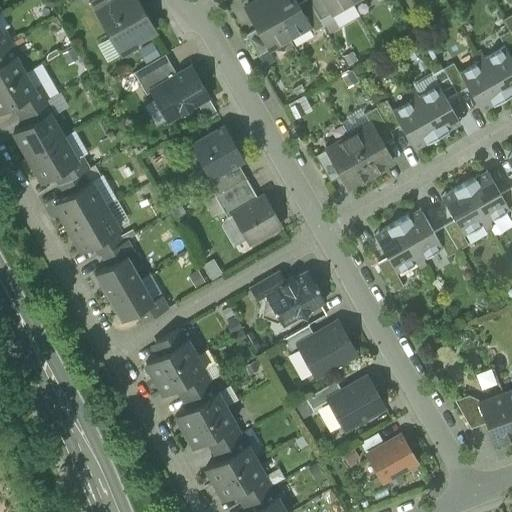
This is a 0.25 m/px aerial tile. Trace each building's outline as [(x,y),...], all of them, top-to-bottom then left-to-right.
[(89,0),(96,10),(113,0),(89,0)] [(154,32),(146,18),(139,6),(135,0),(113,0),(96,10),(111,37),(114,42),(129,46),(135,48),(136,42),(154,32)] [(268,50),(289,38),(267,0),(258,0),(244,8),(256,29),(268,50)] [(295,0),(267,0),(289,38),(310,26),(298,5),(295,0)] [(324,27),(320,20),(308,0),(306,0),(298,5),(310,26),(314,33),(324,27)] [(322,0),(308,0),(320,20),(331,14),(322,0)] [(322,0),(331,14),(352,2),(350,0),(322,0)] [(143,4),(139,6),(146,18),(150,16),(143,4)] [(511,13),(503,19),(511,35),(511,13)] [(320,20),(324,27),(335,21),(331,14),(320,20)] [(246,35),(258,56),(268,50),(256,29),(246,35)] [(0,49),(11,43),(3,30),(0,31),(0,32),(1,34),(0,34),(0,49)] [(504,46),(511,59),(511,35),(509,31),(499,37),(504,46)] [(114,42),(111,37),(97,45),(106,60),(120,52),(114,42)] [(120,52),(129,46),(114,42),(120,52)] [(146,63),(160,55),(152,42),(138,50),(146,63)] [(19,57),(11,43),(0,49),(0,64),(14,57),(15,59),(19,57)] [(484,58),(481,59),(503,98),(511,93),(511,59),(504,46),(484,58)] [(474,54),(478,61),(481,59),(484,58),(480,50),(474,54)] [(133,72),(146,94),(151,91),(151,90),(177,75),(165,54),(133,72)] [(0,87),(24,74),(15,59),(14,57),(0,64),(0,87)] [(488,107),(503,98),(481,59),(478,61),(458,72),(467,87),(478,108),(486,103),(488,107)] [(442,69),(456,93),(467,87),(458,72),(453,63),(442,69)] [(41,64),(24,74),(33,89),(40,86),(48,99),(58,93),(41,64)] [(151,91),(168,119),(197,103),(207,97),(208,97),(190,67),(177,75),(151,90),(151,91)] [(438,84),(446,99),(456,93),(442,69),(432,75),(438,84)] [(33,89),(24,74),(0,87),(0,110),(13,103),(18,100),(34,91),(33,89)] [(418,96),(414,97),(436,136),(452,127),(450,124),(458,120),(446,99),(438,84),(418,96)] [(25,112),(26,111),(48,99),(40,86),(33,89),(34,91),(18,100),(25,112)] [(414,97),(418,96),(413,88),(407,92),(411,99),(414,97)] [(48,99),(54,110),(56,114),(68,106),(60,92),(58,93),(48,99)] [(197,103),(205,116),(215,111),(207,97),(197,103)] [(421,145),(436,136),(414,97),(411,99),(391,111),(400,125),(411,146),(419,141),(421,145)] [(54,110),(48,99),(26,111),(33,122),(48,113),(49,113),(54,110)] [(13,103),(20,115),(25,112),(18,100),(13,103)] [(376,106),(389,131),(400,125),(391,111),(386,101),(376,106)] [(486,103),(478,108),(480,111),(488,107),(486,103)] [(393,138),(389,131),(375,107),(364,113),(369,124),(371,123),(383,144),(393,138)] [(26,111),(25,112),(20,115),(26,126),(33,122),(26,111)] [(14,133),(27,157),(62,137),(49,113),(48,113),(33,122),(26,126),(14,133)] [(369,124),(348,136),(370,174),(392,161),(383,144),(371,123),(369,124)] [(212,176),(213,178),(238,164),(244,161),(223,124),(192,142),(212,176)] [(75,130),(62,137),(76,160),(81,157),(88,154),(75,130)] [(347,187),(370,174),(348,136),(325,149),(326,149),(340,176),(347,187)] [(76,160),(62,137),(27,157),(41,181),(54,174),(60,170),(76,161),(76,160)] [(315,155),(330,182),(340,176),(326,149),(315,155)] [(60,170),(66,181),(81,173),(87,169),(81,157),(76,160),(76,161),(60,170)] [(206,181),(215,196),(246,178),(238,164),(213,178),(212,176),(209,178),(209,179),(206,181)] [(90,182),(100,176),(94,165),(87,169),(81,173),(87,183),(90,182)] [(54,174),(60,185),(66,181),(60,170),(54,174)] [(87,183),(81,173),(66,181),(60,185),(66,195),(87,183)] [(478,174),(463,183),(485,222),(489,220),(508,209),(500,194),(488,173),(480,178),(478,174)] [(104,206),(116,199),(102,175),(100,176),(90,182),(104,206)] [(258,199),(246,178),(215,196),(223,211),(227,218),(232,215),(232,214),(258,199)] [(54,203),(67,227),(104,206),(90,182),(87,183),(66,195),(54,203)] [(482,224),(485,222),(463,183),(448,192),(450,195),(442,200),(454,220),(462,235),(482,224)] [(511,214),(511,190),(510,188),(500,194),(508,209),(511,214)] [(223,211),(215,196),(204,202),(212,217),(223,211)] [(246,238),(248,242),(280,224),(264,196),(258,199),(232,214),(232,215),(246,238)] [(116,199),(104,206),(116,228),(128,221),(116,199)] [(116,228),(104,206),(67,227),(81,251),(94,244),(115,232),(118,230),(116,228)] [(412,212),(396,221),(419,260),(422,258),(442,247),(433,232),(421,211),(414,216),(412,212)] [(232,215),(227,218),(221,225),(232,246),(246,238),(232,215)] [(454,220),(444,226),(458,250),(468,244),(462,235),(454,220)] [(493,227),(489,220),(485,222),(482,224),(486,231),(493,227)] [(415,262),(419,260),(396,221),(381,230),(383,233),(375,238),(387,258),(396,273),(415,262)] [(447,256),(458,250),(444,226),(433,232),(442,247),(447,256)] [(94,244),(100,255),(121,243),(115,232),(94,244)] [(127,239),(121,243),(100,255),(106,266),(126,255),(127,256),(134,252),(127,239)] [(94,273),(107,297),(139,278),(127,256),(126,255),(106,266),(94,273)] [(377,264),(393,292),(403,286),(396,273),(387,258),(377,264)] [(419,260),(415,262),(420,269),(426,266),(422,258),(419,260)] [(202,266),(211,280),(222,273),(213,259),(202,266)] [(205,283),(197,270),(188,276),(195,289),(205,283)] [(274,311),(283,325),(300,316),(305,317),(307,312),(324,302),(316,287),(317,285),(314,285),(306,270),(286,282),(265,294),(266,296),(273,308),(272,310),(274,311)] [(250,288),(257,301),(266,296),(265,294),(286,282),(279,271),(250,288)] [(152,301),(139,278),(107,297),(121,320),(135,312),(153,302),(152,301)] [(135,312),(141,323),(168,308),(161,296),(152,301),(153,302),(135,312)] [(299,345),(316,376),(354,354),(336,323),(314,335),(298,344),(299,345)] [(283,339),(290,350),(299,345),(298,344),(314,335),(308,325),(283,339)] [(155,342),(162,353),(186,340),(179,328),(155,342)] [(195,355),(186,340),(162,353),(145,363),(154,378),(195,355)] [(203,370),(195,355),(154,378),(163,394),(180,384),(203,370)] [(481,386),(495,381),(490,368),(476,373),(481,386)] [(180,384),(186,395),(210,381),(203,370),(180,384)] [(328,400),(344,429),(384,406),(367,376),(342,391),(327,399),(328,400)] [(186,395),(192,406),(216,392),(210,381),(186,395)] [(305,398),(312,409),(328,400),(327,399),(342,391),(335,381),(305,398)] [(511,391),(503,395),(511,419),(511,391)] [(225,407),(216,392),(192,406),(175,416),(184,431),(225,407)] [(454,400),(470,428),(485,422),(478,404),(479,403),(478,400),(468,395),(454,400)] [(494,445),(511,438),(511,419),(503,395),(479,403),(478,404),(485,422),(494,445)] [(233,423),(225,407),(184,431),(193,446),(210,436),(233,423)] [(240,434),(233,423),(210,436),(216,447),(240,434)] [(359,441),(365,452),(383,442),(376,431),(359,441)] [(216,447),(222,458),(246,445),(240,434),(216,447)] [(367,455),(382,481),(416,461),(401,435),(367,455)] [(205,468),(214,483),(255,460),(246,445),(222,458),(205,468)] [(263,475),(255,460),(214,483),(223,498),(239,489),(263,475)] [(270,486),(263,475),(239,489),(246,500),(270,486)] [(276,497),(270,486),(246,500),(252,511),(276,497)] [(284,511),(276,497),(252,511),(249,511),(284,511)]
